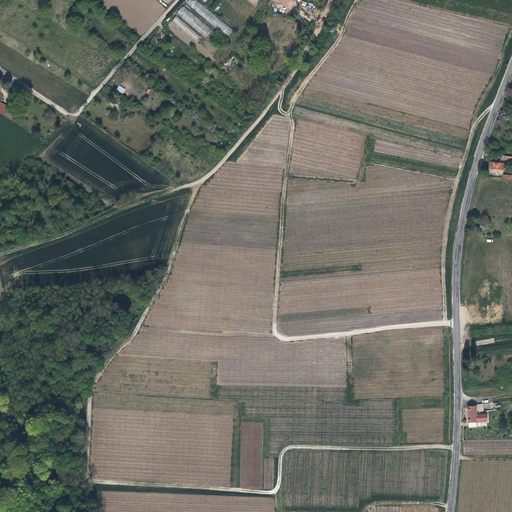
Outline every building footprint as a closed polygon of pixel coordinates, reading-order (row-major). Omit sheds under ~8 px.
[(195,0),(189,0),(186,4),(228,36),(233,29),(195,0)] [(177,13),(205,38),(212,30),(184,5),(177,13)] [(197,41),(201,36),(176,16),(172,21),(197,41)] [(122,94),(126,90),(119,85),(116,89),(122,94)] [(0,111),(5,113),(8,106),(0,101),(0,111)] [(504,164),(488,162),(487,168),(487,173),(501,175),(502,172),(503,172),(504,164)] [(476,429),(476,423),(486,423),(486,416),(475,416),(475,408),(467,408),(467,419),(468,430),(476,429)]
